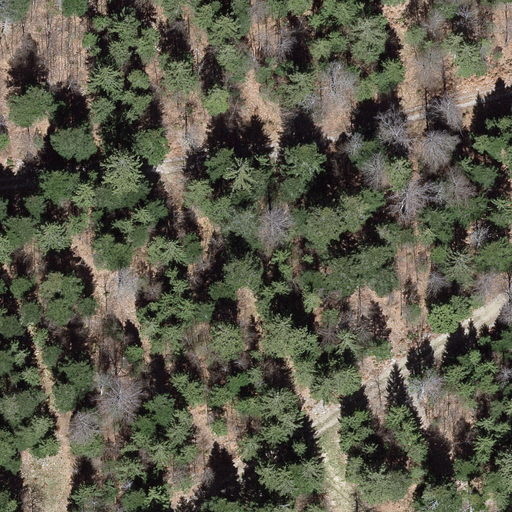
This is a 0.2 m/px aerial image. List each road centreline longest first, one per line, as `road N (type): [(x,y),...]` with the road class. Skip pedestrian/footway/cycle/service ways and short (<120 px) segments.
road 1 (track): [(511,104),(202,166),(0,187)]
road 2 (track): [(511,297),(182,511)]
